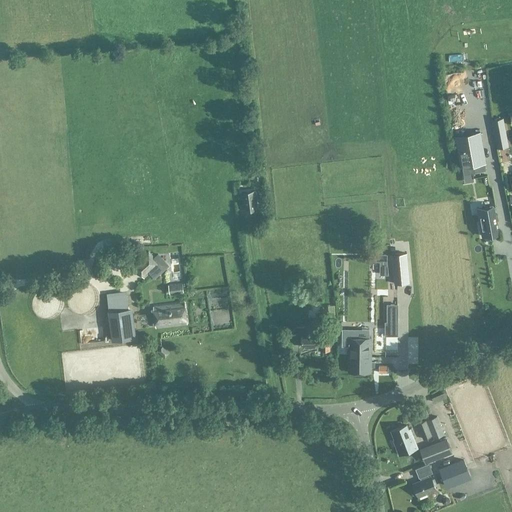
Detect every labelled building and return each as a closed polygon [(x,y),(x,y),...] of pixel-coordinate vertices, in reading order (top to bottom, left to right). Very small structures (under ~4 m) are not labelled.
[(498,148),(508,146),(503,119),(493,121),(498,148)] [(457,136),(462,167),(463,175),(471,173),(473,173),(475,173),(474,165),(485,163),(480,132),(467,134),(457,136)] [(493,196),(503,195),(502,179),(491,180),(493,196)] [(245,209),(245,211),(257,209),(255,191),(242,193),(244,204),(240,205),(241,210),(245,209)] [(493,206),(478,208),(483,236),(496,234),(494,223),(496,222),(493,206)] [(145,278),(160,264),(149,252),(133,266),(145,278)] [(392,255),(395,284),(410,283),(407,253),(392,255)] [(360,264),(361,287),(379,286),(379,263),(360,264)] [(335,284),(335,294),(355,293),(355,282),(335,284)] [(183,283),(168,285),(169,294),(184,292),(183,283)] [(133,338),(129,306),(116,308),(114,296),(108,297),(109,308),(109,309),(113,341),(133,338)] [(375,300),(361,300),(361,308),(375,308),(375,300)] [(156,328),(187,324),(185,303),(154,307),(156,328)] [(338,304),(337,327),(351,327),(352,304),(338,304)] [(388,305),(388,323),(398,323),(398,305),(388,305)] [(330,350),(330,348),(330,341),(329,335),(322,336),(321,333),(306,334),(306,327),(295,327),(296,339),(302,339),(302,347),(321,346),(322,350),(330,350)] [(329,335),(330,341),(337,341),(337,329),(336,329),(329,329),(328,329),(329,335)] [(371,361),(371,338),(368,338),(368,329),(342,329),(342,345),(348,346),(348,372),(371,372),(371,365),(374,365),(374,361),(371,361)] [(169,353),(163,348),(159,352),(165,358),(169,353)] [(445,392),(432,398),(434,403),(447,397),(445,392)] [(437,416),(436,416),(426,420),(432,435),(433,439),(444,434),(437,416)] [(432,435),(426,420),(417,424),(423,439),(432,435)] [(71,424),(71,432),(87,431),(87,424),(71,424)] [(414,440),(410,428),(408,429),(406,425),(391,431),(394,439),(393,440),(399,455),(417,447),(414,440)] [(440,441),(445,454),(452,452),(447,439),(440,441)] [(471,477),(464,460),(441,469),(447,486),(471,477)] [(420,478),(422,477),(423,480),(414,484),(415,487),(414,489),(416,493),(418,493),(419,497),(436,490),(431,477),(429,478),(428,475),(432,473),(429,464),(417,469),(420,478)] [(407,478),(418,473),(415,468),(404,472),(407,478)]
